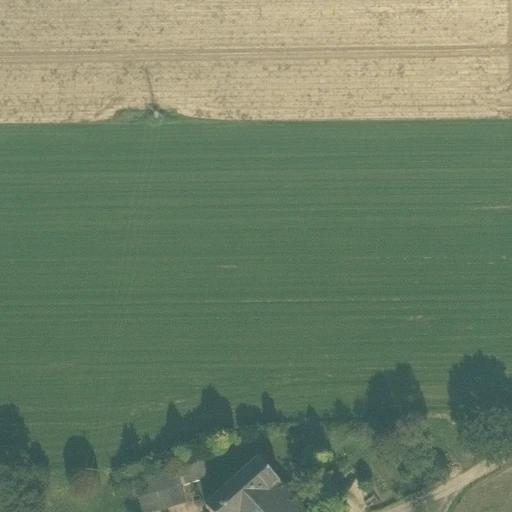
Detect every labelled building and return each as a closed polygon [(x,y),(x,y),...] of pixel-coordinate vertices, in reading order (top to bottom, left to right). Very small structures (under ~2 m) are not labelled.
[(201,459),(186,464),(191,484),(191,485),(207,480),(201,459)] [(205,510),(207,511),(251,511),(265,499),(280,486),(258,462),(205,510)] [(179,488),(191,484),(186,464),(173,468),(179,488)] [(179,488),(173,468),(132,480),(141,511),(161,511),(185,505),(179,488)] [(303,511),(280,486),(265,499),(276,511),(303,511)] [(276,511),(265,499),(251,511),(276,511)]
